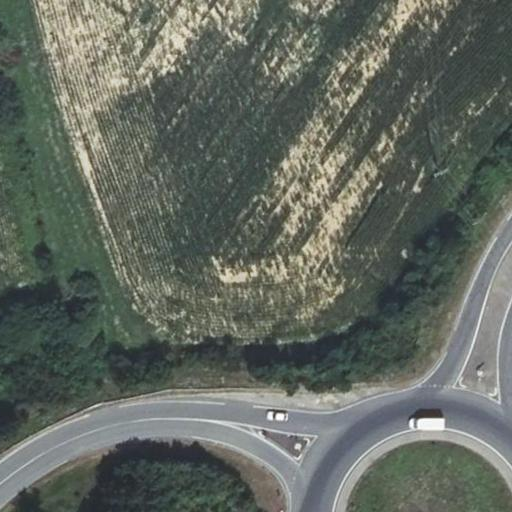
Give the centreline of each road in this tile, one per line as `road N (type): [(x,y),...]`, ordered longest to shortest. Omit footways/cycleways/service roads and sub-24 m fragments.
road 1 (tertiary): [(0,484),(53,448),(106,427),(215,421)]
road 2 (primary): [(511,227),(481,282),(454,358),(421,406)]
road 3 (tertiary): [(360,427),(215,421)]
road 4 (tertiary): [(215,421),(273,455),(311,497)]
